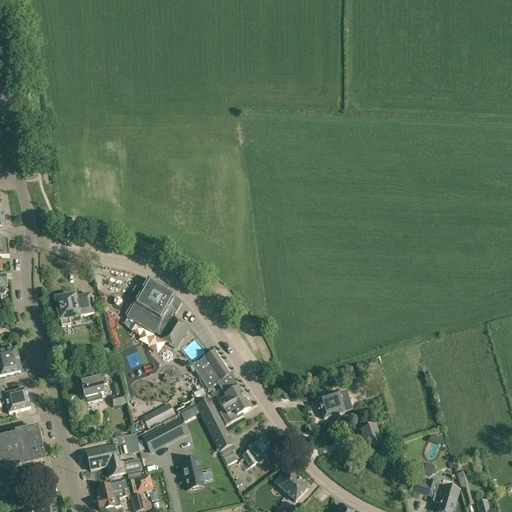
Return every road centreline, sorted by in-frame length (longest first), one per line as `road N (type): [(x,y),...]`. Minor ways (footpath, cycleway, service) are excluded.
road 1 (residential): [(374,511),(306,460),(191,300),(149,271),(73,253),(30,230)]
road 2 (tertiary): [(79,511),(28,302),(30,230)]
road 3 (tertiary): [(17,173),(0,46)]
